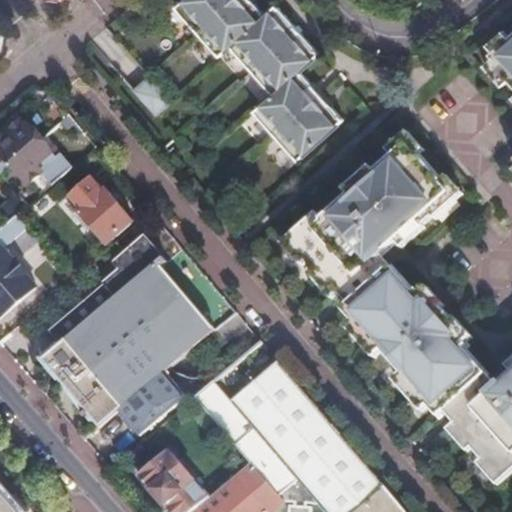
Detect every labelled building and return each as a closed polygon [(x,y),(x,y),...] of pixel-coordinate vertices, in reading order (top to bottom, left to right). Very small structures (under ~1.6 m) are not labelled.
[(344,118),(332,105),(331,103),(329,104),(312,85),(313,84),(312,82),(301,70),(320,52),(276,3),(265,14),(253,1),(252,0),(251,0),(251,1),(249,0),(182,0),(176,6),(220,55),(231,45),(274,92),(254,110),(298,159),(344,118)] [(488,42),(493,49),(509,35),(504,28),(488,42)] [(511,31),(509,35),(493,49),(490,52),(493,55),(504,67),(501,69),(509,78),(511,80),(511,31)] [(503,84),(509,78),(501,69),(504,67),(493,55),(485,63),(503,84)] [(149,75),(133,89),(156,114),(172,99),(149,75)] [(331,103),(332,105),(335,103),(314,80),(312,82),(313,84),(312,85),(329,104),(331,103)] [(0,136),(0,172),(10,164),(39,139),(28,126),(13,139),(6,132),(0,136)] [(419,152),(420,153),(425,148),(409,131),(388,149),(394,156),(409,142),(418,153),(419,152)] [(50,185),(70,168),(59,154),(55,157),(39,139),(10,164),(27,185),(41,173),(50,185)] [(341,291),(383,255),(398,241),(408,232),(452,192),(443,181),(444,180),(443,179),(420,153),(419,152),(418,153),(409,142),(394,156),(377,171),(376,171),(377,173),(352,195),(351,194),(350,194),(324,218),(320,222),(294,245),(308,260),(318,272),(319,273),(322,270),(340,291),(341,292),(341,291)] [(376,171),(377,171),(372,166),(346,190),(350,194),(351,194),(352,195),(377,173),(376,171)] [(408,232),(398,241),(404,247),(427,226),(425,224),(434,215),(436,218),(464,192),(448,174),(443,179),(444,180),(443,181),(452,192),(408,232)] [(77,212),(104,244),(132,220),(105,188),(101,191),(90,177),(68,196),(79,210),(77,212)] [(303,264),(308,260),(294,245),(320,222),(324,218),(318,212),(314,216),(284,242),(303,264)] [(45,361),(95,418),(173,350),(180,358),(214,329),(162,268),(168,264),(145,236),(113,263),(121,270),(49,332),(62,347),(45,361)] [(0,242),(0,318),(38,286),(0,242)] [(351,302),(393,265),(383,255),(341,291),(351,302)] [(67,274),(72,280),(93,261),(89,256),(67,274)] [(448,411),(489,374),(490,373),(467,347),(470,344),(468,341),(451,323),(449,325),(437,312),(439,310),(423,291),(420,288),(417,292),(393,265),(351,302),(344,308),(355,320),(383,351),(384,352),(385,351),(404,371),(402,373),(403,373),(430,403),(441,417),(448,411)] [(333,298),(340,291),(322,270),(319,273),(318,272),(314,276),(333,298)] [(451,323),(468,341),(474,336),(457,317),(455,319),(444,306),(446,304),(429,285),(423,291),(439,310),(437,312),(449,325),(451,323)] [(377,357),(383,351),(355,320),(349,326),(377,357)] [(173,350),(95,418),(102,427),(136,397),(140,403),(145,399),(161,418),(186,396),(166,371),(180,358),(173,350)] [(194,511),(274,511),(287,501),(282,496),(301,479),(328,511),(408,511),(280,362),(233,401),(214,380),(205,387),(192,398),(193,399),(250,464),(232,479),(194,511)] [(511,372),(499,384),(458,421),(457,422),(458,422),(477,444),(475,447),(486,459),(499,474),(511,461),(511,372)] [(424,409),(430,403),(403,373),(397,379),(424,409)] [(458,421),(499,384),(489,374),(448,411),(458,421)] [(176,414),(232,479),(250,464),(193,399),(176,414)] [(477,444),(458,422),(450,429),(470,451),(475,447),(477,444)] [(139,475),(165,506),(195,481),(169,450),(139,475)] [(511,461),(499,474),(486,459),(481,463),(500,484),(511,473),(511,461)] [(0,511),(12,511),(0,497),(0,511)]
